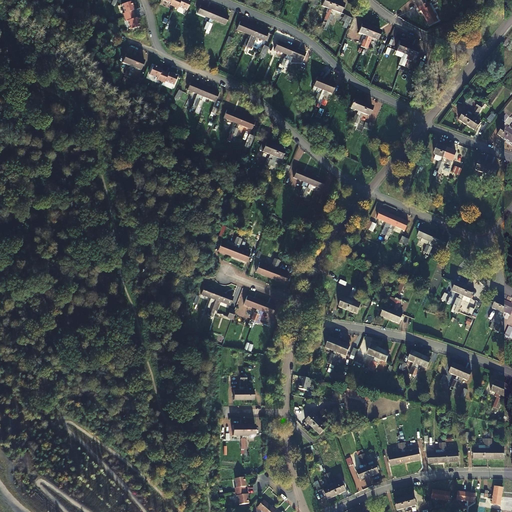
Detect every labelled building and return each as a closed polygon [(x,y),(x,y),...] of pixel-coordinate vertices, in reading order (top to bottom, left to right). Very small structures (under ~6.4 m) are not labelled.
[(176,0),(174,7),(177,9),(178,7),(186,11),(190,2),(186,0),(176,0)] [(326,21),(334,1),(331,0),(324,0),(321,6),(329,10),(327,14),(326,13),(323,20),(326,21)] [(334,1),(326,21),(329,22),(332,16),(333,17),(335,13),(340,14),(344,5),(334,1)] [(133,10),(131,2),(121,5),(124,13),(123,14),(124,18),(133,15),(132,11),(133,10)] [(437,22),(428,3),(417,8),(419,12),(421,11),(429,26),(437,22)] [(205,28),(208,30),(216,10),(202,5),(199,13),(211,18),(209,22),(208,22),(205,28)] [(49,18),(42,11),(37,16),(45,23),(41,26),(45,30),(59,13),(56,10),(49,18)] [(230,16),(216,10),(208,30),(211,31),(214,24),(212,24),(214,20),(226,25),(230,16)] [(133,15),(124,18),(125,22),(127,21),(129,30),(139,27),(136,18),(135,18),(133,15)] [(243,46),(246,47),(254,28),(240,22),(237,30),(249,36),(247,40),(246,39),(243,46)] [(356,53),(360,55),(363,47),(371,28),(362,24),(358,33),(363,35),(356,53)] [(269,34),(254,28),(246,47),(249,49),(252,42),(251,41),(252,37),(265,42),(269,34)] [(380,31),(371,28),(363,47),(365,49),(368,42),(367,41),(369,37),(376,41),(380,31)] [(283,66),(291,47),(278,41),(274,49),(286,55),(284,59),(282,58),(280,65),(283,66)] [(398,64),(400,66),(409,46),(400,42),(396,51),(401,53),(399,57),(400,58),(398,64)] [(267,59),(270,52),(267,51),(268,47),(263,45),(259,56),(267,59)] [(409,46),(400,66),(403,67),(406,60),(407,61),(409,57),(414,59),(418,50),(409,46)] [(305,53),(291,47),(283,66),(286,68),(288,61),(287,60),(289,56),(302,61),(305,53)] [(127,77),(135,57),(126,53),(122,62),(130,66),(128,70),(127,69),(124,76),(127,77)] [(144,61),(135,57),(127,77),(130,78),(132,72),(131,71),(133,67),(141,70),(144,61)] [(153,65),(149,74),(158,78),(157,79),(161,81),(165,72),(161,70),(162,69),(153,65)] [(165,72),(161,81),(165,83),(165,81),(174,85),(177,76),(169,72),(168,73),(165,72)] [(314,101),(317,102),(326,81),(317,77),(313,87),(320,90),(319,94),(317,94),(314,101)] [(326,81),(317,102),(319,103),(322,96),(321,96),(323,91),(331,94),(335,85),(326,81)] [(196,107),(205,87),(191,82),(187,90),(200,95),(198,99),(196,99),(194,106),(196,107)] [(219,93),(205,87),(196,107),(200,108),(202,101),(201,101),(203,96),(215,102),(219,93)] [(352,122),(355,123),(363,103),(354,99),(350,108),(358,111),(356,116),(355,115),(352,122)] [(372,107),(363,103),(355,123),(357,124),(360,117),(359,117),(361,113),(368,116),(372,107)] [(458,121),(466,126),(479,107),(476,105),(471,114),(472,115),(470,117),(463,113),(458,121)] [(482,108),(479,107),(466,126),(475,132),(480,124),(473,119),(475,117),(476,117),(482,108)] [(230,134),(233,135),(241,115),(227,110),(223,118),(235,123),(234,128),(232,127),(230,134)] [(491,112),(485,119),(489,123),(495,116),(491,112)] [(241,115),(233,135),(236,137),(239,130),(237,129),(239,125),(251,130),(255,121),(241,115)] [(497,136),(506,141),(511,131),(511,124),(509,129),(511,130),(509,132),(502,128),(497,136)] [(265,166),(268,167),(276,146),(267,142),(263,152),(271,155),(269,159),(268,159),(265,166)] [(276,146),(268,167),(270,168),(273,161),(272,160),(273,156),(281,159),(285,150),(276,146)] [(433,178),(435,179),(439,170),(446,149),(437,146),(434,155),(441,158),(440,162),(439,162),(433,178)] [(456,153),(446,149),(439,170),(442,171),(444,164),(443,163),(444,159),(452,162),(456,153)] [(481,185),(488,165),(479,162),(476,171),(483,174),(482,178),(481,178),(478,184),(481,185)] [(498,168),(488,165),(481,185),(483,187),(486,180),(487,180),(489,176),(494,178),(498,168)] [(297,200),(300,201),(302,198),(311,175),(297,169),(293,178),(303,182),(301,187),(303,187),(297,200)] [(325,181),(311,175),(302,198),(304,199),(308,190),(310,190),(312,186),(321,190),(325,181)] [(384,234),(387,236),(395,217),(381,210),(377,219),(390,224),(388,228),(387,228),(384,234)] [(395,217),(387,236),(390,237),(393,230),(391,230),(393,226),(405,231),(409,222),(395,217)] [(423,252),(427,253),(435,234),(421,228),(418,236),(429,241),(428,246),(426,245),(423,252)] [(435,234),(427,253),(430,255),(433,248),(431,247),(433,243),(445,249),(449,240),(435,234)] [(240,238),(232,257),(246,263),(250,253),(245,250),(245,252),(237,248),(239,245),(240,246),(243,239),(246,241),(247,238),(241,236),(240,238)] [(232,257),(240,238),(237,237),(235,244),(236,244),(235,247),(227,244),(227,243),(222,241),(218,251),(232,257)] [(278,259),(270,278),(284,284),(288,273),(283,271),(283,272),(275,269),(276,266),(278,267),(282,257),(279,256),(278,259)] [(270,278),(278,259),(275,258),(273,265),(274,265),(273,268),(265,265),(265,264),(261,262),(256,272),(270,278)] [(453,306),(456,307),(465,286),(456,282),(452,292),(460,295),(458,300),(456,299),(453,306)] [(207,315),(210,316),(211,314),(219,291),(205,286),(201,295),(214,299),(212,304),(211,303),(207,315)] [(465,286),(456,307),(459,309),(462,301),(461,301),(463,296),(471,300),(474,290),(465,286)] [(348,310),(356,289),(353,287),(349,297),(351,298),(350,301),(343,298),(339,307),(348,310)] [(359,290),(356,289),(348,310),(358,314),(361,305),(353,302),(354,299),(356,300),(359,290)] [(233,297),(219,291),(211,314),(214,315),(217,305),(216,305),(217,301),(230,305),(233,297)] [(250,320),(254,321),(261,301),(246,296),(243,304),(256,309),(254,314),(253,313),(250,320)] [(381,317),(391,320),(400,299),(397,298),(392,307),(394,308),(393,311),(385,308),(381,317)] [(400,299),(391,320),(400,324),(403,315),(396,312),(397,309),(398,310),(402,300),(400,299)] [(497,324),(506,303),(497,299),(493,309),(500,312),(498,316),(497,316),(494,323),(497,324)] [(261,301),(254,321),(257,322),(259,316),(258,315),(260,311),(272,315),(275,306),(261,301)] [(511,312),(511,305),(506,303),(497,324),(499,325),(502,318),(501,318),(503,313),(510,317),(511,312)] [(327,361),(330,362),(339,342),(330,338),(326,347),(333,350),(332,355),(330,354),(327,361)] [(339,342),(330,362),(333,363),(336,357),(334,356),(336,352),(344,355),(348,346),(339,342)] [(370,368),(372,369),(381,350),(372,346),(368,355),(376,358),(374,362),(372,362),(370,368)] [(381,350),(372,369),(376,371),(378,364),(377,363),(379,359),(386,362),(390,353),(381,350)] [(414,375),(422,355),(413,352),(409,360),(417,363),(415,367),(414,367),(411,373),(414,375)] [(431,359),(422,355),(414,375),(416,376),(419,369),(418,369),(420,364),(428,367),(431,359)] [(356,357),(352,366),(358,368),(361,360),(356,357)] [(399,373),(403,375),(407,363),(404,362),(399,373)] [(454,388),(462,368),(453,364),(449,373),(457,376),(455,380),(453,380),(451,387),(454,388)] [(471,371),(462,368),(454,388),(457,389),(460,383),(458,382),(460,377),(467,380),(471,371)] [(308,391),(311,379),(299,376),(298,380),(299,381),(297,389),(308,391)] [(234,400),(244,400),(244,378),(240,378),(240,386),(242,386),(242,390),(234,390),(234,400)] [(244,378),(244,400),(254,400),(253,390),(245,390),(245,386),(246,386),(246,378),(244,378)] [(494,405),(498,406),(506,386),(497,382),(493,391),(500,394),(499,398),(497,398),(494,405)] [(511,388),(506,386),(498,406),(500,407),(503,400),(502,400),(503,395),(511,398),(511,396),(511,388)] [(341,396),(348,398),(348,396),(370,401),(372,394),(342,388),(341,396)] [(467,392),(472,394),(472,393),(467,391),(468,390),(463,388),(460,397),(464,399),(467,392)] [(306,421),(314,428),(330,411),(329,410),(333,405),(331,404),(325,410),(321,414),(319,414),(317,417),(313,414),(306,421)] [(332,413),(330,411),(314,428),(321,434),(328,428),(322,422),(324,420),(325,421),(332,413)] [(241,449),(244,449),(244,426),(234,426),(234,436),(243,436),(243,441),(241,441),(241,449)] [(244,426),(244,449),(247,449),(247,441),(246,441),(246,436),(254,436),(254,426),(244,426)] [(391,466),(406,463),(402,442),(401,435),(398,436),(400,449),(402,449),(403,454),(394,455),(394,454),(389,455),(391,466)] [(473,459),(488,459),(488,438),(485,438),(485,445),(479,445),(479,448),(473,448),(473,459)] [(488,438),(488,459),(504,459),(504,448),(498,448),(498,450),(490,449),(490,445),(491,445),(491,438),(488,438)] [(405,441),(402,442),(406,463),(421,460),(419,449),(414,451),(414,452),(406,453),(405,449),(406,448),(405,441)] [(428,462),(443,462),(443,441),(440,441),(440,450),(436,450),(436,452),(434,452),(428,452),(428,462)] [(443,441),(443,462),(459,462),(459,452),(453,451),(453,452),(445,452),(445,449),(446,449),(446,441),(443,441)] [(364,455),(371,477),(380,474),(377,465),(369,467),(368,464),(370,464),(367,454),(364,455)] [(361,480),(371,477),(364,455),(361,456),(364,466),(365,465),(366,468),(358,471),(361,480)] [(330,473),(328,475),(338,495),(347,491),(342,482),(335,486),(333,483),(335,483),(330,473)] [(338,495),(328,475),(325,476),(329,485),(330,485),(331,488),(324,491),(328,500),(338,495)] [(245,478),(236,479),(237,488),(236,488),(236,493),(246,491),(246,487),(247,487),(245,478)] [(493,495),(502,497),(503,487),(500,487),(500,485),(494,484),(494,486),(490,485),(490,486),(485,485),(484,490),(489,491),(489,489),(493,490),(493,495)] [(246,491),(236,493),(237,497),(238,496),(240,505),(250,504),(248,495),(247,495),(246,491)] [(439,505),(440,496),(431,494),(429,503),(439,505)] [(455,502),(464,504),(466,496),(457,494),(455,502)] [(500,506),(502,497),(493,495),(491,505),(500,506)] [(405,499),(408,511),(411,511),(409,511),(409,508),(417,505),(414,496),(405,499)] [(449,498),(440,496),(439,505),(448,506),(449,498)] [(466,496),(464,504),(474,506),(475,498),(466,496)] [(408,511),(405,499),(395,501),(397,511),(406,509),(406,511),(408,511)] [(275,511),(276,511),(265,501),(258,508),(262,511),(275,511)]
